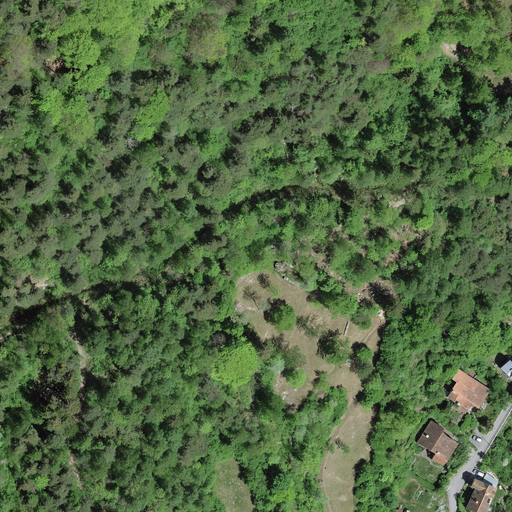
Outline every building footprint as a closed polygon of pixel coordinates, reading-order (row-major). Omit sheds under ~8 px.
[(511,362),(510,360),(501,369),(511,379),(511,362)] [(492,391),(461,371),(455,380),(460,383),(450,399),(460,406),(457,410),(466,415),(473,405),(481,409),(492,391)] [(59,392),(48,388),(45,399),(56,402),(59,392)] [(447,430),(431,420),(418,443),(439,455),(436,461),(446,467),(460,443),(444,434),(447,430)] [(487,473),(483,482),(496,488),(499,482),(487,473)] [(483,482),(476,479),(472,487),(477,489),(468,509),(473,511),(488,511),(499,489),(496,488),(483,482)]
